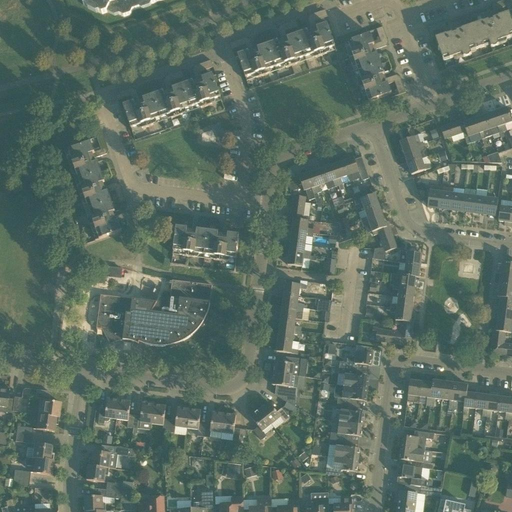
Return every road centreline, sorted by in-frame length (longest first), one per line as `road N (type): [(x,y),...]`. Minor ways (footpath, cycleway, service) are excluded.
road 1 (residential): [(79,369),(227,387),(240,380),(266,206)]
road 2 (residential): [(511,375),(399,364),(389,375),(372,511)]
road 3 (residential): [(511,242),(421,230),(407,219),(370,124)]
road 4 (residential): [(237,202),(133,185),(98,92)]
road 5 (residential): [(430,102),(393,1),(337,19),(332,3)]
road 6 (residential): [(237,202),(247,126),(219,40)]
road 7 (residential): [(266,206),(282,155),(370,124)]
road 8 (residential): [(67,511),(79,369)]
road 9 (residential): [(219,40),(207,55),(98,92)]
